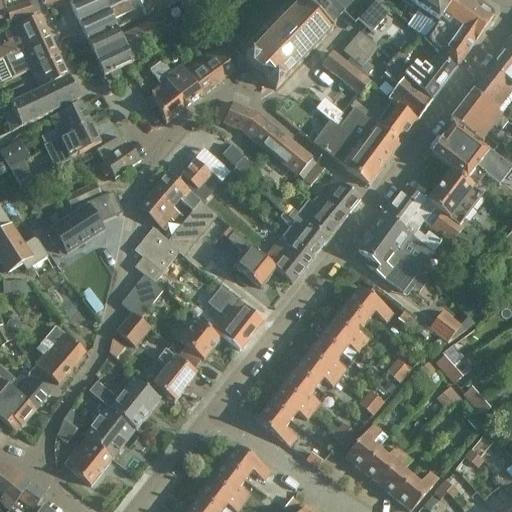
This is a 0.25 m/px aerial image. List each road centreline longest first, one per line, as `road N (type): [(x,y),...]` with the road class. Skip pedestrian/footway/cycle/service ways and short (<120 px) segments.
road 1 (residential): [(375,203),(241,99),(221,96),(192,115),(139,183),(101,343),(53,424),(42,470)]
road 2 (residential): [(214,410),(375,203)]
road 3 (residential): [(375,203),(511,14)]
road 4 (residential): [(351,511),(214,410)]
road 5 (residential): [(133,511),(214,410)]
